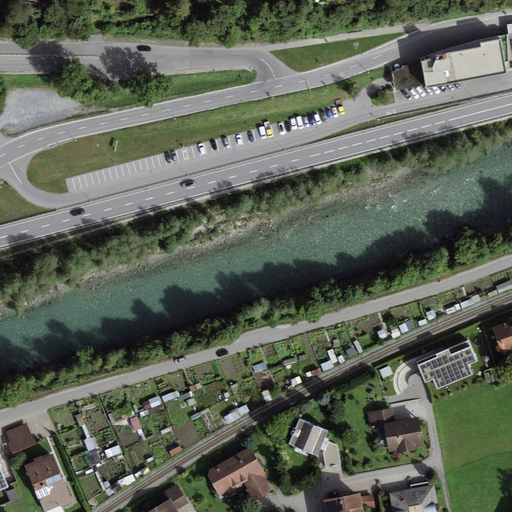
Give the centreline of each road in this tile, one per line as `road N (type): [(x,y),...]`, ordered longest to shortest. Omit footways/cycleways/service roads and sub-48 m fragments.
road 1 (residential): [(3,154),(30,193),(73,200),(511,84)]
road 2 (residential): [(0,416),(511,261)]
road 3 (primary): [(511,103),(0,237)]
road 4 (tertiary): [(3,154),(73,128),(277,86)]
road 5 (tertiary): [(511,17),(446,29),(277,86)]
road 6 (tertiary): [(277,86),(267,63),(251,55),(135,58)]
road 7 (residential): [(135,58),(0,47)]
road 8 (tertiary): [(135,58),(0,64)]
road 9 (residential): [(309,494),(435,465)]
